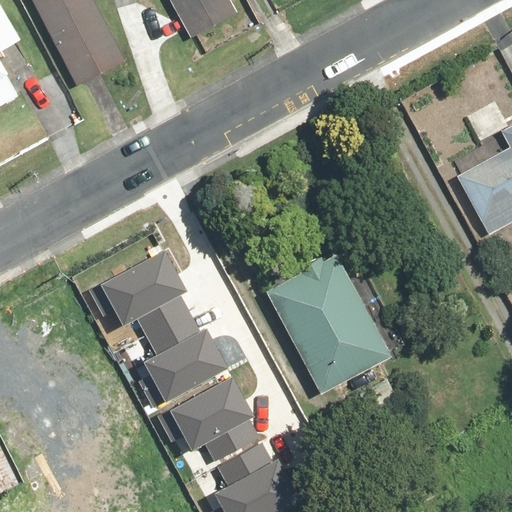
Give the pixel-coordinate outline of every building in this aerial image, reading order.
[(92,0),(29,0),(73,87),(123,61),(92,0)] [(230,0),(167,0),(189,37),(236,10),(230,0)] [(0,103),(18,93),(0,60),(0,50),(19,39),(0,5),(0,103)] [(511,133),(507,136),(510,141),(453,172),(486,234),(511,220),(511,133)] [(164,244),(101,279),(124,319),(136,312),(146,330),(191,305),(180,287),(186,283),(164,244)] [(319,253),(298,265),(301,270),(264,290),(320,394),(391,356),(335,251),(322,258),(319,253)] [(144,353),(166,393),(229,358),(206,319),(201,322),(191,305),(146,330),(155,346),(144,353)] [(99,362),(65,380),(16,405),(47,466),(96,441),(102,453),(136,435),(99,362)] [(235,372),(173,407),(196,447),(207,441),(217,458),(262,433),(252,415),(258,412),(235,372)] [(215,482),(232,511),(255,511),(300,487),(278,447),(272,451),(262,433),(217,458),(227,475),(215,482)] [(0,443),(0,494),(21,484),(0,443)] [(81,511),(66,481),(36,497),(43,511),(81,511)]
